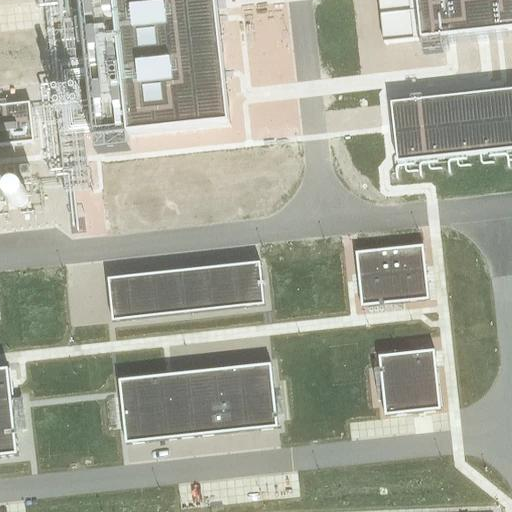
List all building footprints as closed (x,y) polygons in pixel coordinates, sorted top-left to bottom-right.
[(217,0),(80,0),(96,142),(231,128),(217,0)] [(511,0),(379,0),(385,45),(422,41),(422,42),(511,32),(511,0)] [(419,101),(391,104),(398,164),(511,151),(511,91),(429,100),(429,96),(418,97),(419,101)] [(30,105),(0,108),(0,149),(35,145),(30,105)] [(424,247),(356,254),(362,309),(430,302),(424,247)] [(68,282),(23,284),(24,309),(69,307),(68,282)] [(435,352),(379,358),(386,418),(441,412),(435,352)] [(272,366),(119,382),(126,446),(278,430),(272,366)] [(9,371),(0,372),(0,459),(19,458),(9,371)]
